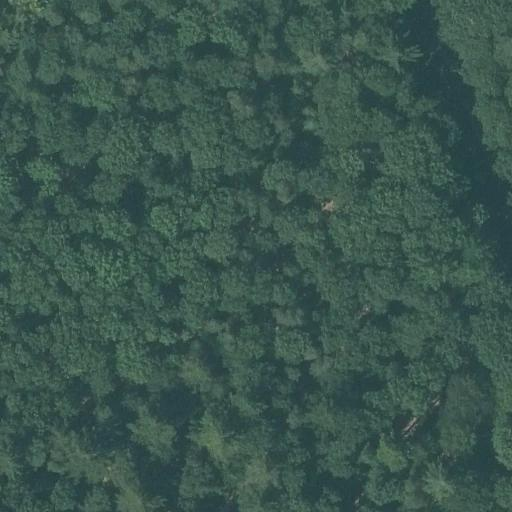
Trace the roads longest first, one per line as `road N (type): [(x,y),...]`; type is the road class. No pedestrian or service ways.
road 1 (track): [(0,145),(428,18)]
road 2 (primary): [(511,224),(422,0)]
